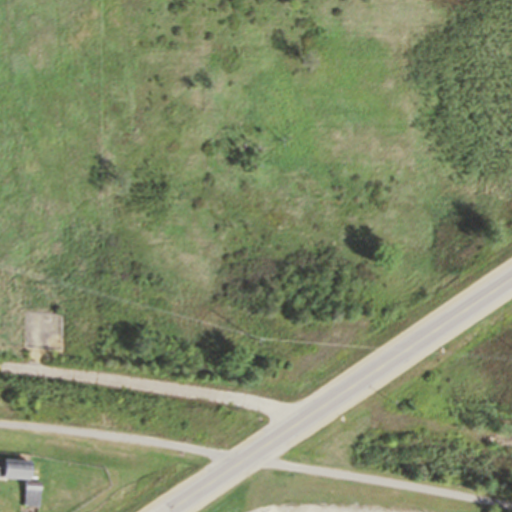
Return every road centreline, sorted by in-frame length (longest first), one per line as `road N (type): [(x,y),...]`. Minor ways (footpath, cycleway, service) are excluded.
road 1 (primary): [(511,280),(171,511)]
road 2 (track): [(0,370),(323,413)]
